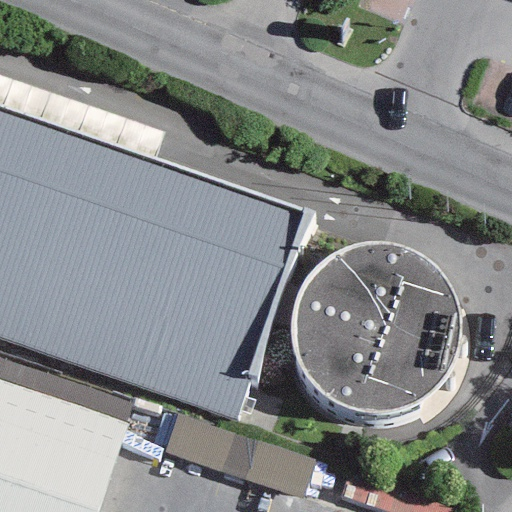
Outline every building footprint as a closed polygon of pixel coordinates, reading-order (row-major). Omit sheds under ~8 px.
[(413,35),(425,0),(371,0),(365,17),(413,35)] [(0,109),(153,163),(163,134),(0,77),(0,109)] [(153,163),(0,109),(0,340),(236,421),(307,213),(153,163)] [(358,244),(342,250),(327,258),(314,269),(303,282),(296,297),(291,313),(290,330),(292,346),(297,363),(305,377),(316,390),(329,400),(344,408),(360,413),(377,414),(394,412),(410,407),(425,399),(437,388),(448,375),(456,360),(460,344),(462,327),(460,310),(455,294),(447,280),(436,267),(422,256),(407,249),(391,244),(374,243),(358,244)] [(99,511),(129,428),(0,383),(0,511),(99,511)] [(299,511),(313,511),(325,477),(185,430),(172,468),(299,511)]
